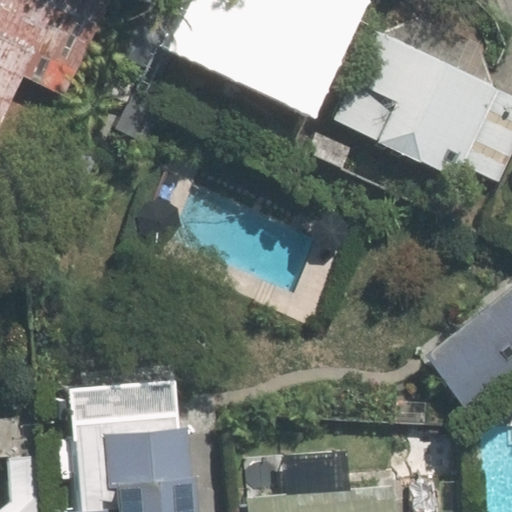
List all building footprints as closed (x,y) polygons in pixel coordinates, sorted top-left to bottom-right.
[(64,92),(107,0),(0,0),(0,109),(18,71),(64,92)] [(184,41),(286,88),(327,0),(214,0),(204,23),(195,18),(174,9),(155,0),(140,0),(87,115),(138,139),(184,41)] [(333,119),(454,175),(459,163),(490,178),(511,131),(511,91),(375,28),(333,119)] [(511,276),(419,351),(462,404),(511,364),(511,276)] [(194,511),(189,425),(98,431),(103,505),(53,508),(52,511),(194,511)] [(7,494),(0,500),(0,511),(38,511),(34,452),(5,455),(7,494)] [(247,493),(248,511),(390,511),(389,484),(247,493)]
